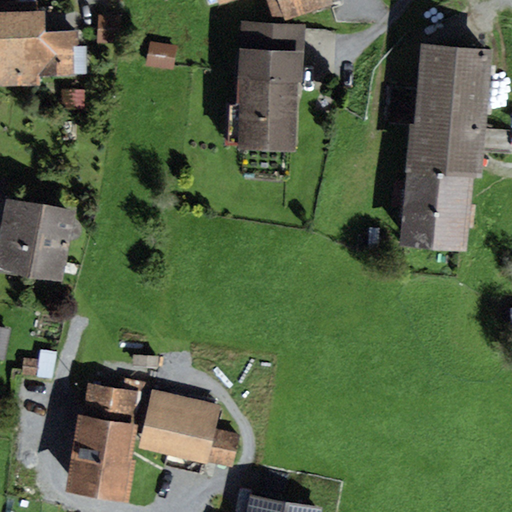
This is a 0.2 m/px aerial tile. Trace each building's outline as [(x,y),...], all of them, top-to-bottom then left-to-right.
[(0,84),(37,83),(37,74),(85,72),(84,46),(78,46),(78,30),(45,31),(44,9),(37,9),(37,0),(0,1),(0,84)] [(284,17),(285,20),(333,5),(331,0),(266,0),(272,15),(284,17)] [(119,15),(98,15),(97,41),(118,41),(119,15)] [(303,84),(306,24),(241,21),(238,106),(230,106),(228,141),(239,142),(238,148),(295,150),(298,84),(303,84)] [(149,41),(146,65),(172,70),(176,45),(149,41)] [(481,178),(492,48),(420,42),(416,87),(389,85),(386,123),(411,126),(406,170),(472,177),(481,178)] [(65,104),(84,104),(85,86),(65,85),(65,104)] [(472,177),(406,170),(404,189),(401,189),(398,217),(402,217),(399,245),(466,252),(468,228),(473,228),(475,204),(470,204),(472,177)] [(75,211),(6,197),(0,226),(0,267),(62,279),(75,211)] [(0,359),(4,360),(10,329),(0,326),(0,359)] [(53,375),(55,347),(40,346),(38,374),(53,375)] [(38,359),(23,357),(21,374),(37,376),(38,359)] [(65,491),(129,502),(135,460),(131,459),(137,424),(142,426),(150,393),(87,383),(82,413),(78,413),(65,491)] [(222,405),(151,389),(150,393),(142,426),(137,447),(206,463),(207,461),(232,466),(239,434),(217,429),(222,405)] [(321,511),(325,499),(249,484),(243,511),(321,511)]
